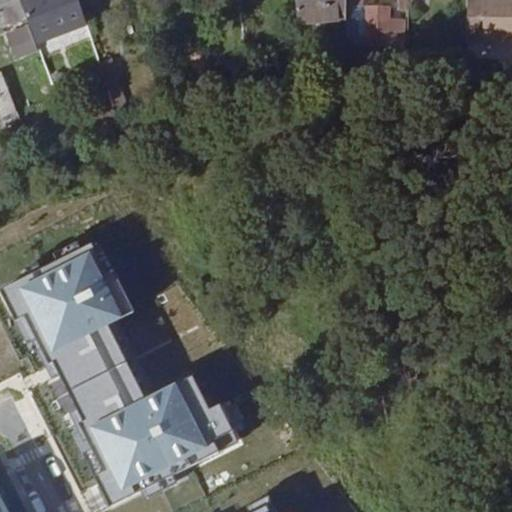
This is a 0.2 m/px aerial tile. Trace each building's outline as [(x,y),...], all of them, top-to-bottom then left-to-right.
[(23,2),(21,0),(0,0),(0,28),(28,18),(23,2)] [(79,0),(28,0),(23,2),(28,18),(38,43),(87,24),(79,0)] [(296,0),(299,25),(347,22),(347,0),(296,0)] [(364,0),(347,0),(347,22),(347,54),(398,58),(399,27),(393,27),(393,10),(364,10),(364,0)] [(511,0),(469,0),(469,43),(511,42),(511,0)] [(113,61),(100,65),(112,103),(117,117),(130,112),(113,61)] [(4,74),(0,75),(0,116),(17,110),(4,74)] [(120,127),(117,117),(112,103),(66,119),(75,143),(120,127)] [(183,242),(196,239),(190,211),(177,213),(183,242)] [(98,242),(1,293),(16,322),(26,316),(107,470),(95,476),(111,507),(239,444),(219,406),(209,410),(192,376),(147,399),(109,327),(135,314),(98,242)] [(0,511),(9,511),(0,492),(0,511)]
